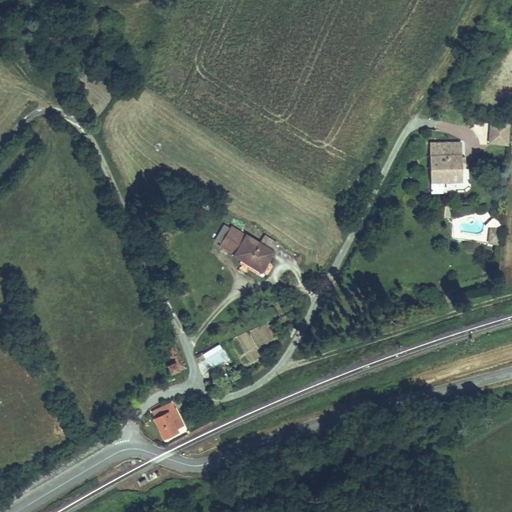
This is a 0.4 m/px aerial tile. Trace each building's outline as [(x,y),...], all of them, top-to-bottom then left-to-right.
[(477,124),(476,144),(509,146),(510,125),(477,124)] [(432,149),(427,186),(467,189),(470,152),(432,149)] [(282,254),(237,228),(226,248),(263,267),(266,261),(274,266),(282,254)] [(500,246),(501,229),(489,228),(488,245),(500,246)] [(499,268),(501,251),(493,250),(491,267),(499,268)] [(258,349),(267,345),(259,328),(250,332),(258,349)] [(187,368),(175,341),(159,348),(169,375),(187,368)] [(211,370),(228,360),(219,344),(202,354),(211,370)] [(179,426),(170,403),(151,411),(160,434),(179,426)]
